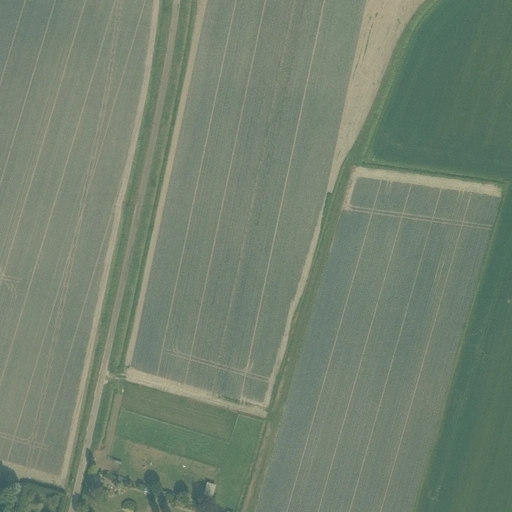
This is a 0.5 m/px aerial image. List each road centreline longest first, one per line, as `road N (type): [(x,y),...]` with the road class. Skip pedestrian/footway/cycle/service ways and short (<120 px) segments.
road 1 (track): [(247,511),(398,48),(430,0)]
road 2 (unclassified): [(69,511),(181,0)]
